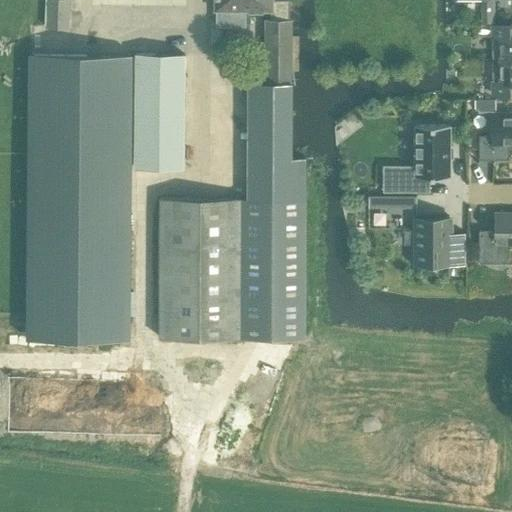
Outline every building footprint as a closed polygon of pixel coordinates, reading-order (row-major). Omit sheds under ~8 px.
[(45,0),(45,26),(69,27),(69,0),(45,0)] [(215,0),(216,7),(270,7),(270,17),(265,17),(264,82),(291,82),(291,61),(291,19),(290,19),(289,19),(288,0),(215,0)] [(498,12),(498,23),(509,23),(509,15),(506,12),(498,12)] [(511,24),(492,24),(492,37),(493,37),(493,59),(511,58),(511,24)] [(132,54),(28,53),(28,56),(26,338),(129,339),(132,54)] [(134,167),(183,167),(184,54),(135,53),(134,167)] [(493,81),(492,81),(492,94),(511,93),(511,58),(493,59),(493,81)] [(493,102),(474,102),(474,108),(476,108),(479,112),(493,112),(493,102)] [(478,135),(478,159),(508,159),(508,145),(511,144),(511,112),(490,113),(490,135),(478,135)] [(449,125),(414,125),(414,166),(384,166),(384,190),(416,190),(416,176),(428,176),(449,177),(449,159),(449,146),(449,125)] [(416,207),(416,195),(393,195),(393,206),(416,207)] [(159,337),(243,338),(244,198),(160,197),(159,337)] [(244,198),(243,338),(303,338),(303,315),(304,198),(244,198)] [(478,231),(478,263),(511,262),(511,212),(494,213),(494,231),(478,231)] [(452,216),(449,216),(416,216),(412,216),(412,265),(416,265),(448,265),(448,233),(452,233),(452,216)] [(452,233),(448,233),(448,265),(465,265),(465,233),(452,233)]
